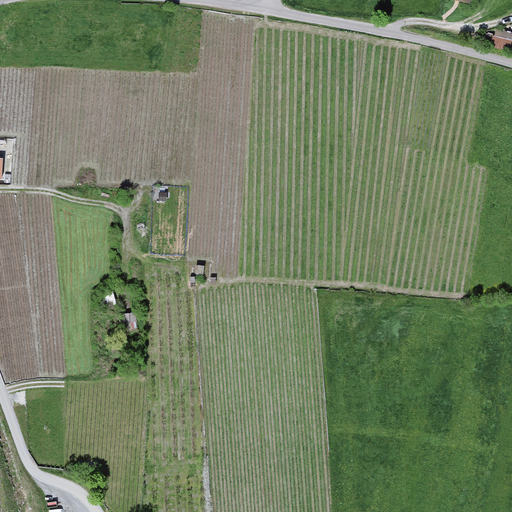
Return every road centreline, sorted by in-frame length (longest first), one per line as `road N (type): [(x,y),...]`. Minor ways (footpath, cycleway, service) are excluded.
road 1 (track): [(511,66),(260,8)]
road 2 (track): [(0,187),(117,207),(125,216),(127,314)]
road 3 (track): [(0,397),(30,464),(91,511)]
road 4 (track): [(511,14),(493,22),(415,18),(384,36)]
